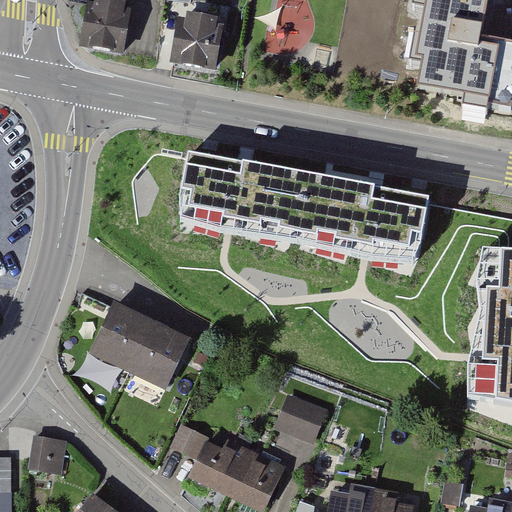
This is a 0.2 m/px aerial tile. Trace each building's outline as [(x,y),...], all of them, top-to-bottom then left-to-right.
[(134,2),(119,0),(91,0),(84,48),(126,54),(134,2)] [(492,0),(435,0),(418,97),(493,110),(501,61),(482,58),(492,0)] [(227,23),(182,16),(174,70),(219,77),(227,23)] [(415,273),(428,205),(189,162),(176,229),(415,273)] [(466,399),(511,407),(511,253),(483,251),(466,399)] [(189,345),(114,310),(91,360),(166,395),(189,345)] [(326,411),(289,398),(277,431),(314,444),(326,411)] [(267,511),(284,477),(183,430),(172,454),(196,465),(190,479),(261,511),(267,511)] [(65,442),(32,438),(27,470),(60,475),(65,442)] [(0,511),(14,511),(14,459),(0,458),(0,511)] [(463,507),(463,485),(445,485),(445,506),(463,507)] [(411,511),(413,506),(334,496),(331,511),(411,511)] [(83,511),(110,511),(93,499),(83,511)] [(470,511),(511,511),(511,506),(491,503),(488,511),(484,511),(471,510),(470,511)]
